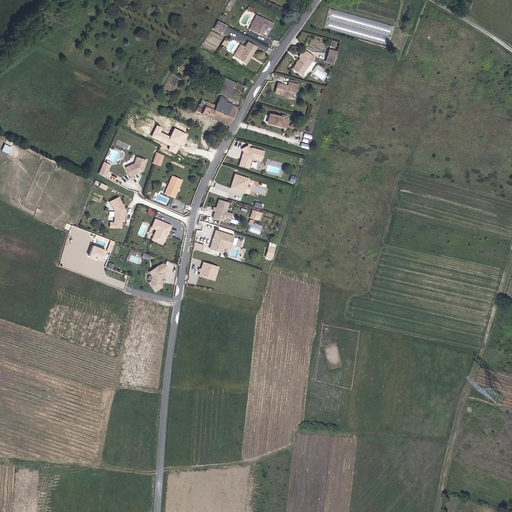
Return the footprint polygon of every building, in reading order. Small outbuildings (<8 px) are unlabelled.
[(265,31),(271,22),(254,13),(246,27),(258,34),(261,28),(265,31)] [(350,34),(387,43),(390,31),(391,31),(392,25),(352,15),(351,18),(356,19),(354,27),(352,27),(350,34)] [(212,28),(218,31),(223,23),(216,20),(212,28)] [(247,64),(257,46),(249,42),(239,59),(247,64)] [(302,76),(314,58),(304,51),(298,59),(300,60),(293,70),(302,76)] [(331,51),(327,63),(333,65),(337,54),(338,53),(331,51)] [(248,89),(229,79),(222,94),(230,98),(234,89),(245,95),(248,89)] [(280,83),(277,93),(294,100),(297,89),(300,90),(301,86),(292,83),(291,87),(280,83)] [(188,87),(181,84),(174,101),(180,104),(188,87)] [(230,112),(233,105),(227,102),(229,99),(223,97),(218,107),(230,112)] [(230,124),(239,108),(233,105),(230,112),(218,107),(206,103),(202,112),(230,124)] [(276,123),(275,126),(286,130),(289,120),(271,114),(269,121),(276,123)] [(307,150),(309,143),(301,140),(299,148),(307,150)] [(242,155),(241,156),(238,164),(247,168),(250,159),(251,158),(259,161),(262,152),(251,148),(250,149),(249,149),(247,145),(240,148),(243,153),(242,154),(242,155)] [(147,170),(151,159),(141,156),(139,162),(129,166),(135,178),(139,176),(138,174),(147,170)] [(109,175),(112,167),(106,164),(102,171),(109,175)] [(178,198),(186,180),(177,175),(168,193),(178,198)] [(248,184),(249,180),(236,175),(231,187),(236,189),(237,189),(238,190),(239,191),(245,193),(246,189),(245,188),(247,184),(248,184)] [(226,197),(227,192),(212,187),(211,191),(226,197)] [(122,195),(113,199),(118,209),(117,219),(127,219),(128,207),(122,195)] [(223,222),(230,204),(220,200),(213,218),(223,222)] [(257,222),(260,215),(254,213),(251,220),(257,222)] [(160,219),(156,227),(160,229),(155,239),(165,243),(169,234),(171,234),(175,226),(160,219)] [(211,248),(220,252),(223,243),(232,246),(236,238),(218,231),(211,248)] [(204,245),(195,241),(192,247),(202,250),(204,245)] [(223,243),(220,252),(223,253),(225,248),(231,250),(232,246),(223,243)] [(88,256),(103,260),(106,249),(91,244),(88,256)] [(273,260),(276,251),(269,249),(267,258),(273,260)] [(216,275),(219,268),(204,262),(199,274),(211,279),(213,274),(216,275)] [(165,273),(170,270),(166,264),(163,264),(160,266),(159,266),(154,269),(156,273),(152,275),(152,282),(149,283),(156,293),(163,288),(163,283),(163,282),(163,280),(164,279),(165,274),(165,273)]
